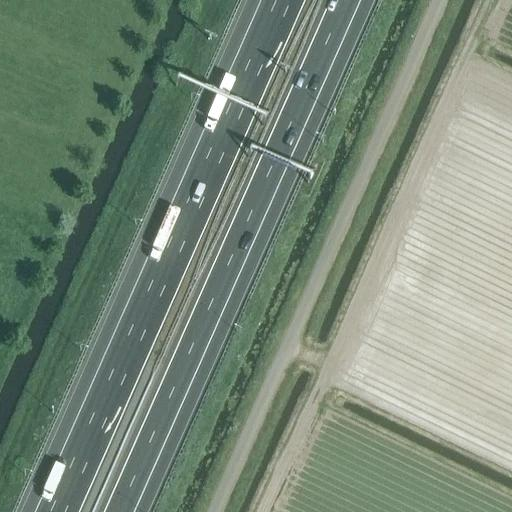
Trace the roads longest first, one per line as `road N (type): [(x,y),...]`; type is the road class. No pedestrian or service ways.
road 1 (unclassified): [(215,511),(441,0)]
road 2 (motorway): [(118,511),(344,0)]
road 3 (motorway): [(282,0),(56,511)]
